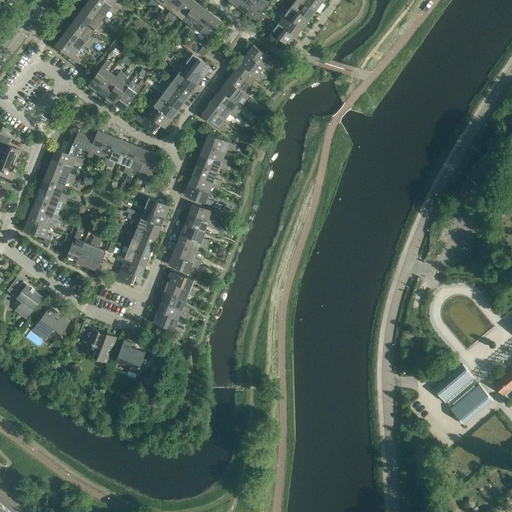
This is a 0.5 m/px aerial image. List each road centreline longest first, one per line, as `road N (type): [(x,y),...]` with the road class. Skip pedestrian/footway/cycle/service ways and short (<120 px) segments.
road 1 (residential): [(32,122),(44,131),(4,246),(130,328),(176,214),(169,142)]
road 2 (unclassified): [(393,511),(386,384),(397,294),(436,193),(511,69)]
road 3 (residential): [(169,142),(250,29)]
road 4 (residential): [(64,81),(126,129),(169,142)]
